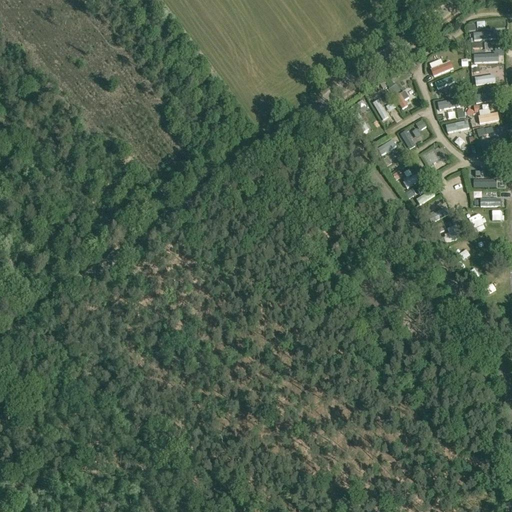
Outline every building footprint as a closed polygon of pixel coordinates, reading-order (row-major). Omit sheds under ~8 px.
[(451,64),(431,72),(434,78),(453,70),(451,64)] [(498,68),(497,83),(508,83),(509,69),(498,68)] [(493,78),(475,81),(477,88),(494,85),(493,78)] [(454,85),(451,80),(435,87),(437,92),(454,85)] [(404,93),(394,99),(402,111),(407,108),(404,103),(409,100),(404,93)] [(496,95),(475,99),(477,106),(497,103),(496,95)] [(378,102),(373,105),(383,123),(388,120),(378,102)] [(460,102),(438,105),(440,112),(461,109),(460,102)] [(457,115),(450,117),(452,123),(459,121),(457,115)] [(358,116),(353,119),(363,135),(368,131),(358,116)] [(499,116),(479,119),(480,126),(500,123),(499,116)] [(470,131),(468,124),(446,129),(447,136),(470,131)] [(474,130),(464,133),(465,139),(475,136),(474,130)] [(420,143),(426,140),(422,133),(416,136),(420,143)] [(405,134),(400,137),(409,152),(414,149),(405,134)] [(462,134),(453,137),(455,142),(464,140),(462,134)] [(499,139),(481,145),(483,152),(501,146),(499,139)] [(392,143),(377,152),(380,157),(395,147),(392,143)] [(442,148),(437,151),(442,160),(447,157),(442,148)] [(431,167),(436,164),(431,157),(426,160),(431,167)] [(450,162),(434,171),(438,178),(454,168),(450,162)] [(418,175),(403,185),(406,190),(422,181),(418,175)] [(495,183),(474,183),(474,191),(495,191),(495,183)] [(433,192),(416,202),(419,207),(436,196),(433,192)] [(499,202),(481,202),(481,210),(500,209),(499,202)] [(419,213),(422,218),(428,215),(426,209),(419,213)] [(444,212),(428,219),(431,226),(447,218),(444,212)] [(459,235),(440,242),(443,248),(461,241),(459,235)]
